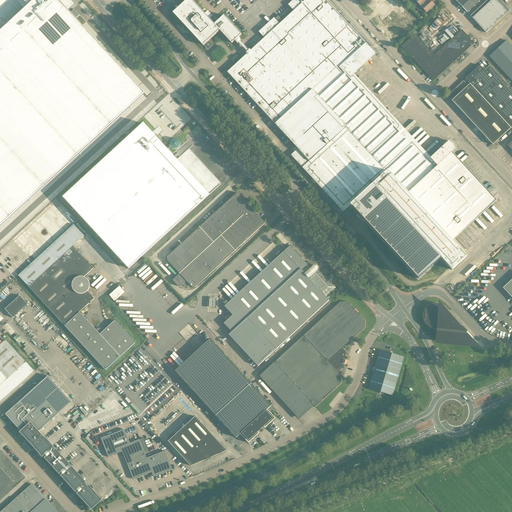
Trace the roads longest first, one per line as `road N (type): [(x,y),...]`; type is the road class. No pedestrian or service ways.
road 1 (unclassified): [(113,511),(329,417),(352,390),(383,325)]
road 2 (unclassified): [(305,511),(511,430)]
road 3 (unknown): [(240,167),(128,272),(114,271),(84,240)]
road 4 (unknown): [(0,407),(44,369),(76,399),(89,395),(62,354)]
road 5 (tertiary): [(404,307),(298,186)]
road 6 (tertiary): [(279,203),(391,317)]
road 7 (tertiary): [(173,87),(279,203)]
road 8 (tertiary): [(298,186),(190,72)]
road 9 (primary): [(412,422),(288,489)]
road 10 (primary): [(288,489),(417,437)]
road 11 (unclassified): [(404,307),(439,292),(487,340),(511,346)]
road 12 (unclassified): [(345,0),(433,94)]
